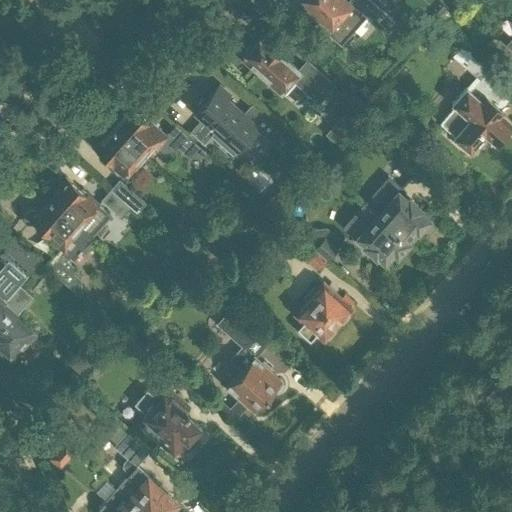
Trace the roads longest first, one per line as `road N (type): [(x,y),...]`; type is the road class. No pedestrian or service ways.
road 1 (residential): [(264,511),(511,232)]
road 2 (residential): [(87,0),(72,6),(0,88)]
